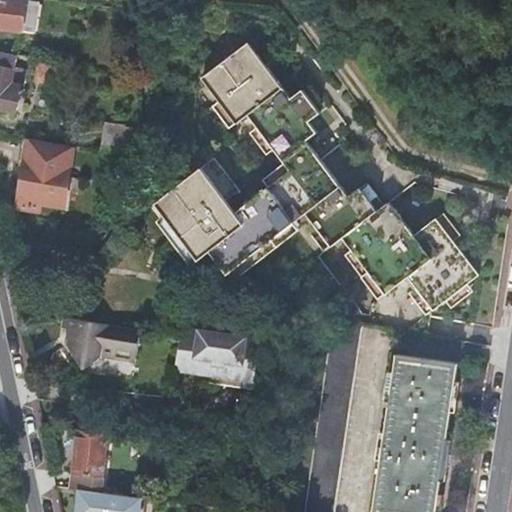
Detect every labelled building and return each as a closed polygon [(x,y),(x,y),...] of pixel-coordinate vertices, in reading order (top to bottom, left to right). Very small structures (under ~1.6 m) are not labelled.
[(27,2),(27,0),(0,0),(0,28),(23,32),(35,34),(40,4),(27,2)] [(435,314),(481,279),(437,222),(416,238),(391,205),(380,213),(362,190),(351,198),(309,143),(320,135),(312,124),(322,116),(305,93),(295,101),(252,44),(204,81),(240,127),(251,119),(293,173),(248,207),(237,215),(229,204),(203,170),(157,206),(200,263),(211,255),(227,276),(308,215),(333,248),(344,239),(387,296),(409,279),(435,314)] [(0,108),(18,112),(28,60),(0,53),(0,108)] [(57,85),(61,66),(39,62),(35,80),(57,85)] [(141,158),(143,132),(107,126),(104,152),(141,158)] [(75,147),(25,141),(21,169),(17,169),(13,204),(67,211),(75,147)] [(237,215),(248,207),(240,196),(229,204),(237,215)] [(139,357),(144,330),(67,318),(65,328),(74,329),(79,330),(78,335),(72,339),(68,341),(69,343),(66,345),(81,369),(84,367),(85,370),(102,359),(102,358),(103,351),(139,357)] [(337,511),(363,326),(334,321),(306,511),(337,511)] [(177,368),(255,378),(259,343),(183,333),(182,337),(177,368)] [(77,371),(81,369),(66,345),(62,348),(77,371)] [(138,364),(139,357),(103,351),(102,358),(138,364)] [(437,511),(459,364),(399,355),(375,511),(437,511)] [(77,430),(70,489),(83,491),(100,493),(107,434),(77,430)] [(100,493),(83,491),(80,511),(136,511),(137,509),(138,497),(100,493)]
